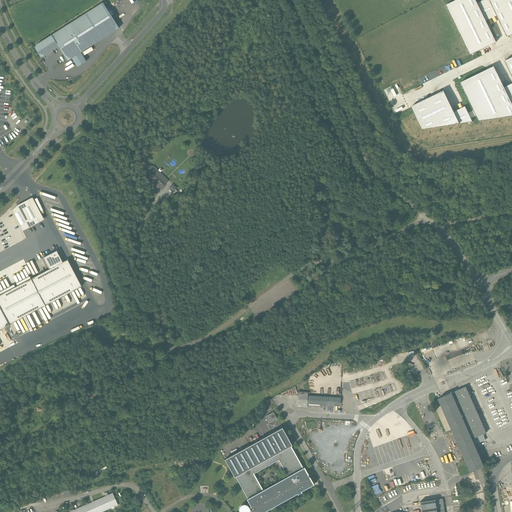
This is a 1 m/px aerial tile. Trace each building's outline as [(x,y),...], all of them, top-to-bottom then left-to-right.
[(477,4),(475,0),(457,0),(446,6),(470,55),(496,42),(486,21),(477,4)] [(497,16),(488,0),(484,0),(477,4),(486,21),(497,16)] [(511,0),(488,0),(497,16),(507,37),(511,34),(511,0)] [(103,4),(36,46),(35,49),(40,56),(43,57),(58,47),(67,61),(72,59),(77,67),(86,62),(80,53),(119,29),(103,4)] [(511,57),(505,61),(511,76),(511,86),(505,90),(494,67),(460,83),(479,121),(511,115),(511,57)] [(444,91),(412,107),(423,130),(472,122),(466,109),(455,114),(444,91)] [(169,181),(154,167),(148,165),(144,162),(141,165),(144,169),(146,167),(153,171),(147,176),(160,189),(169,181)] [(32,198),(19,205),(13,211),(23,230),(44,219),(32,198)] [(477,217),(486,214),(484,207),(475,210),(477,217)] [(81,287),(68,260),(62,263),(56,251),(43,258),(49,270),(0,295),(0,308),(8,325),(81,287)] [(0,329),(8,325),(0,308),(0,329)] [(487,433),(467,387),(440,398),(443,405),(453,428),(473,472),(487,466),(477,444),(487,439),(484,434),(487,433)] [(308,407),(308,404),(309,396),(309,393),(298,393),(298,407),(308,407)] [(341,405),(341,397),(309,396),(308,404),(341,405)] [(447,431),(453,428),(443,405),(437,408),(447,431)] [(275,412),(267,415),(270,422),(278,419),(275,412)] [(267,511),(316,485),(282,427),(227,458),(253,508),(251,509),(249,505),(246,504),(242,506),(240,509),(241,511),(267,511)] [(105,497),(70,511),(101,511),(118,505),(113,494),(108,496),(107,493),(104,494),(105,497)] [(444,511),(443,499),(422,502),(423,511),(444,511)]
